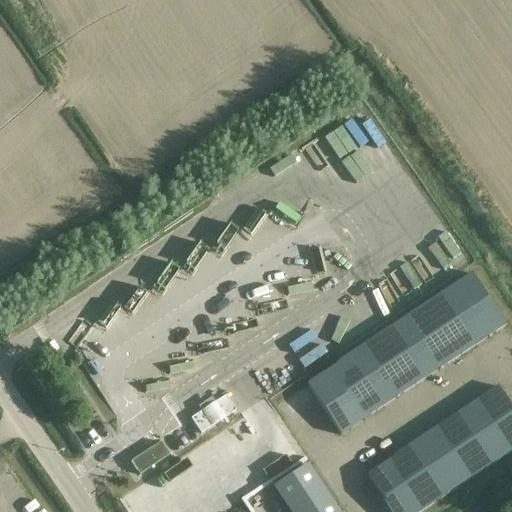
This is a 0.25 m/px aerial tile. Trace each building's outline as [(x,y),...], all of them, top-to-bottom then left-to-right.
[(309,384),(343,434),(509,323),(475,273),(309,384)] [(511,405),(500,388),(367,476),(390,511),(421,511),(511,452),(511,405)] [(226,396),(191,419),(200,434),(236,411),(226,396)] [(139,476),(169,456),(160,443),(130,463),(139,476)] [(337,511),(306,465),(273,487),(289,511),(337,511)]
